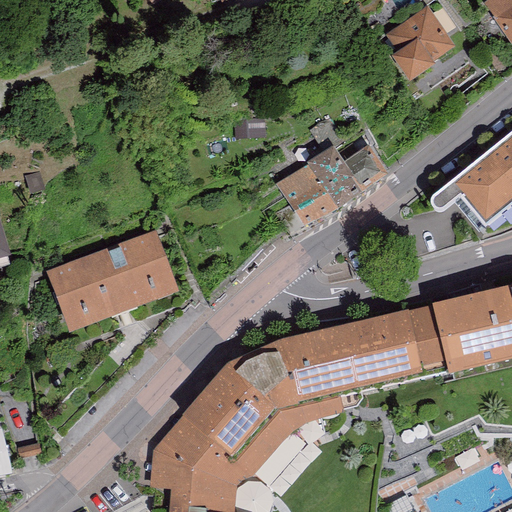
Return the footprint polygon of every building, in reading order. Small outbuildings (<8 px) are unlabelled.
[(380,0),(371,0),(357,13),(363,24),(387,10),(380,0)] [(511,0),(499,0),(492,6),(501,21),(500,23),(511,38),(511,0)] [(403,57),(398,66),(411,83),(432,71),(427,65),(449,50),(428,16),(393,39),(403,57)] [(243,123),(244,143),(262,141),(261,123),(243,123)] [(511,206),(511,140),(430,203),(428,206),(428,209),(428,212),(430,215),(431,217),(434,218),(438,218),(441,218),(462,201),(469,210),(483,228),(511,206)] [(280,214),(291,236),(341,216),(385,181),(367,157),(359,163),(348,154),(338,162),(330,155),(279,190),(290,209),(280,214)] [(152,239),(47,277),(66,325),(170,287),(152,239)] [(432,305),(407,310),(421,367),(445,360),(449,374),(511,358),(511,286),(509,287),(508,285),(432,304),(432,305)] [(421,367),(407,310),(278,338),(227,363),(153,450),(151,487),(170,491),(168,511),(233,511),(235,489),(242,481),(254,477),(299,426),(343,414),(342,409),(355,408),(362,399),(358,389),(422,371),(421,367)] [(427,419),(396,430),(406,459),(441,447),(427,419)] [(0,471),(13,469),(2,431),(0,432),(0,471)]
